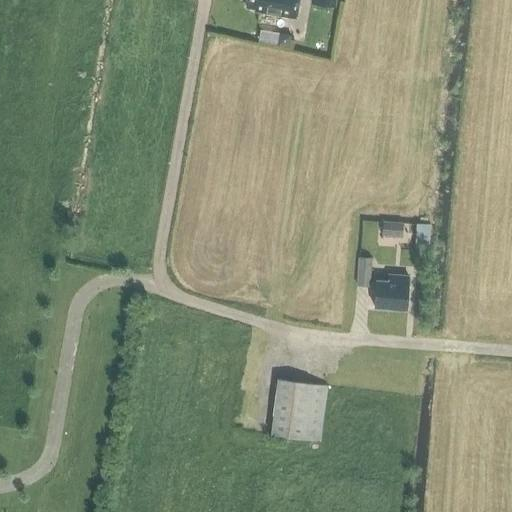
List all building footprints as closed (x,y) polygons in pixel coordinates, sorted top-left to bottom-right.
[(248,0),(247,7),(255,8),(254,11),(296,18),(298,0),(248,0)] [(291,35),(279,33),(277,45),(290,47),(291,35)] [(382,221),(382,236),(392,237),(393,221),(382,221)] [(357,286),(369,286),(371,258),(359,258),(357,286)] [(406,309),(408,276),(388,275),(388,281),(376,280),(374,307),(406,309)] [(319,440),(327,386),(277,379),(270,434),(319,440)]
